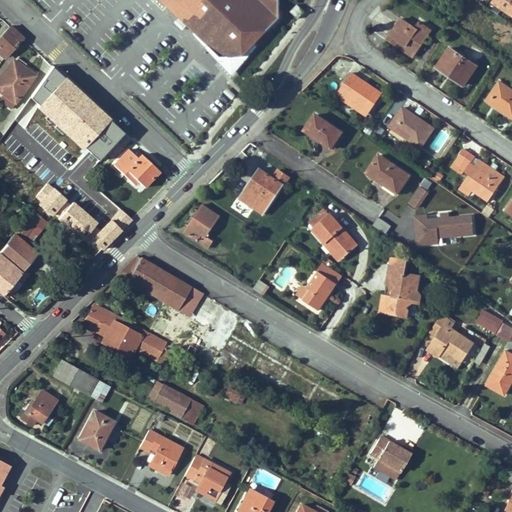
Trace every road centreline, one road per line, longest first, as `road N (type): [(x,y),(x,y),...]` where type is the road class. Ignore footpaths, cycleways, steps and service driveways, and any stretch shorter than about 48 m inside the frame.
road 1 (residential): [(135,234),(511,450)]
road 2 (residential): [(2,0),(189,176)]
road 3 (residential): [(511,149),(352,40),(353,19),(372,0)]
road 4 (residential): [(155,511),(0,422)]
road 5 (residential): [(246,120),(375,216)]
road 6 (unknown): [(320,345),(361,251),(332,209)]
road 7 (secondary): [(326,0),(271,96),(246,120)]
road 8 (secondary): [(135,234),(33,332)]
